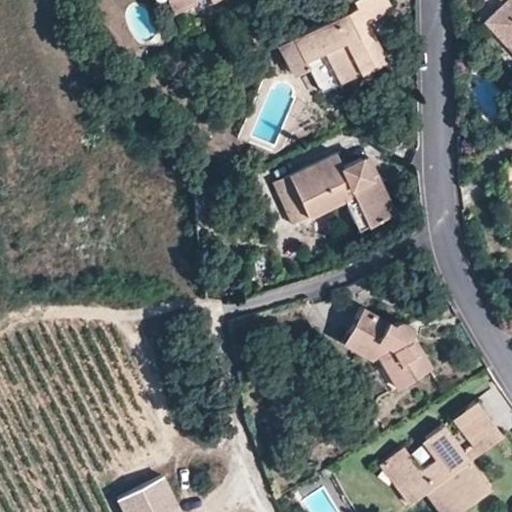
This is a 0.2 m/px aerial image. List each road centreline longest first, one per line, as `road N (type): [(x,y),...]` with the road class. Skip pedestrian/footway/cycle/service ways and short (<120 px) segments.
road 1 (residential): [(511,364),(441,236),(436,0)]
road 2 (track): [(0,331),(51,310),(217,311)]
road 3 (track): [(217,311),(242,455),(270,511)]
